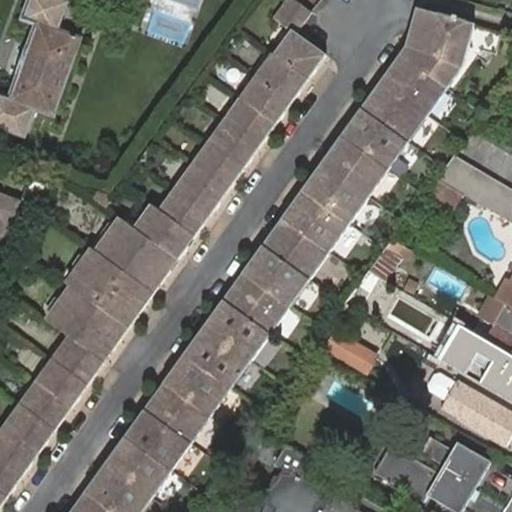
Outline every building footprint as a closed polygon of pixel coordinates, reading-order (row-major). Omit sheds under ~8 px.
[(0,94),(0,128),(5,130),(27,138),(37,111),(56,118),(67,87),(73,70),(78,56),(80,49),(83,40),(75,36),(66,33),(60,31),(69,3),(61,0),(31,0),(25,20),(39,25),(30,48),(29,53),(22,72),(20,76),(12,99),(0,94)] [(186,45),(199,0),(153,0),(144,32),(186,45)] [(293,30),(298,34),(314,12),(296,0),(288,0),(275,18),(282,22),(293,30)] [(469,25),(471,23),(437,13),(418,8),(416,13),(436,18),(468,28),(469,25)] [(436,18),(416,13),(410,38),(409,39),(414,41),(413,46),(408,45),(407,48),(401,56),(448,90),(463,68),(469,47),(473,30),(468,28),(436,18)] [(293,30),(276,55),(310,79),(328,55),(298,34),(293,30)] [(276,55),(260,77),(294,102),(310,79),(276,55)] [(382,83),(429,116),(448,90),(401,56),(398,60),(403,62),(399,67),(396,64),(382,83)] [(244,100),(278,124),(294,102),(260,77),(244,100)] [(363,110),(409,143),(429,116),(382,83),(368,102),(373,105),(369,109),(365,106),(363,110)] [(228,122),(262,147),(278,124),(244,100),(228,122)] [(343,137),(390,170),(409,143),(363,110),(349,129),(353,132),(349,137),(345,134),(343,137)] [(228,122),(211,145),(245,169),(262,147),(228,122)] [(323,164),(370,198),(390,170),(343,137),(329,156),(333,159),(330,164),(326,161),(323,164)] [(211,145),(195,167),(229,192),(245,169),(211,145)] [(511,190),(455,157),(437,181),(450,188),(460,193),(464,196),(499,216),(511,224),(511,190)] [(303,192),(350,226),(370,198),(323,164),(310,184),(314,187),(311,191),(306,188),(303,192)] [(179,190),(213,214),(229,192),(195,167),(179,190)] [(29,193),(49,199),(53,178),(51,178),(35,173),(29,193)] [(450,188),(437,181),(430,190),(453,204),(460,193),(450,188)] [(179,190),(163,211),(197,236),(213,214),(179,190)] [(284,220),(330,254),(350,226),(303,192),(300,196),(305,199),(301,204),(297,201),(284,220)] [(0,234),(5,237),(19,203),(0,195),(0,234)] [(155,206),(138,230),(180,260),(197,236),(163,211),(155,206)] [(180,260),(138,230),(126,221),(123,219),(99,252),(156,294),(180,260)] [(265,247),(311,280),(330,254),(284,220),(270,239),(274,242),(271,246),(267,244),(265,247)] [(414,250),(396,239),(390,246),(403,256),(408,260),(414,250)] [(372,271),(385,280),(403,256),(390,246),(372,271)] [(291,309),(311,280),(265,247),(251,266),(254,269),(251,273),(247,271),(244,275),(291,309)] [(156,294),(99,252),(95,250),(69,284),(74,287),(131,329),(156,294)] [(385,280),(369,272),(352,295),(369,306),(386,281),(385,280)] [(511,275),(511,276),(509,274),(494,298),(498,300),(500,302),(505,305),(511,308),(511,275)] [(271,336),(291,309),(244,275),(242,278),(246,282),(243,286),(238,283),(224,302),(271,336)] [(106,362),(131,329),(74,287),(49,321),(60,329),(72,338),(106,362)] [(352,295),(346,303),(363,314),(369,306),(352,295)] [(205,330),(252,363),(271,336),(224,302),(210,322),(214,325),(211,329),(207,326),(205,330)] [(504,350),(511,354),(511,308),(505,305),(494,325),(493,326),(485,339),(491,343),(504,350)] [(329,349),(369,372),(378,356),(340,332),(351,317),(343,310),(332,326),(339,331),(329,349)] [(461,371),(487,387),(493,376),(511,387),(511,354),(504,350),(491,343),(485,339),(466,328),(458,342),(466,346),(461,371)] [(185,357),(232,390),(252,363),(205,330),(197,341),(201,343),(198,348),(194,345),(185,357)] [(90,385),(106,362),(72,338),(56,360),(90,385)] [(466,346),(458,342),(446,362),(461,371),(466,346)] [(404,363),(430,378),(438,365),(413,350),(404,363)] [(165,385),(212,418),(232,390),(185,357),(172,375),(176,378),(173,383),(169,380),(165,385)] [(73,408),(90,385),(56,360),(39,383),(73,408)] [(447,401),(458,384),(440,373),(435,374),(428,386),(430,391),(447,401)] [(459,419),(505,446),(511,434),(511,413),(459,382),(458,384),(447,401),(443,408),(459,418),(459,419)] [(58,429),(73,408),(39,383),(24,404),(58,429)] [(146,412),(193,445),(212,418),(165,385),(152,403),(156,406),(153,410),(149,407),(146,412)] [(41,453),(58,429),(24,404),(7,428),(41,453)] [(173,472),(193,445),(146,412),(143,416),(147,419),(143,424),(140,421),(127,438),(173,472)] [(0,456),(26,475),(41,453),(7,428),(0,437),(0,456)] [(153,500),(173,472),(127,438),(113,458),(117,460),(114,465),(110,462),(107,466),(153,500)] [(439,476),(428,496),(455,511),(463,511),(492,462),(458,442),(439,476)] [(439,476),(389,447),(374,473),(424,502),(428,496),(439,476)] [(0,489),(10,496),(26,475),(0,456),(0,489)] [(111,511),(144,511),(153,500),(107,466),(94,485),(98,487),(94,492),(91,489),(87,494),(111,511)] [(360,511),(285,468),(267,498),(284,508),(281,511),(360,511)] [(0,509),(10,496),(0,489),(0,509)] [(111,511),(87,494),(84,498),(88,501),(85,506),(80,503),(73,511),(111,511)]
